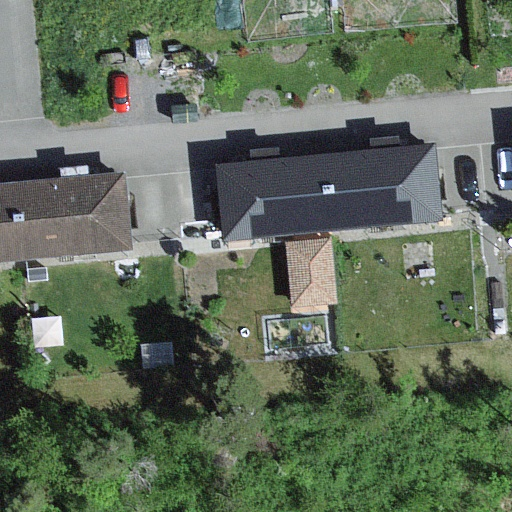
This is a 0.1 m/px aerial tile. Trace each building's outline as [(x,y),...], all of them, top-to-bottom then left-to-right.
[(386,150),(323,155),(330,231),(440,220),(432,145),(386,150)] [(330,231),(323,155),(265,161),(215,165),(222,241),(330,231)] [(74,177),(15,183),(22,258),(131,248),(124,172),(74,177)] [(0,260),(22,258),(15,183),(0,184),(0,260)] [(331,237),(283,242),(290,309),(337,305),(331,237)] [(171,342),(140,345),(142,371),(174,368),(171,342)]
